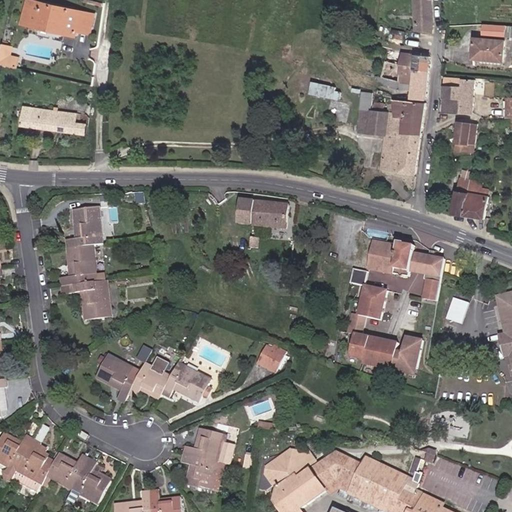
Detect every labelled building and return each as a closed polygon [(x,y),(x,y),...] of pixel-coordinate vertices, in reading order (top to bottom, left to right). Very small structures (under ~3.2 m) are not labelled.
[(29,21),(34,0),(32,0),(29,0),(24,24),(55,31),(56,27),(29,21)] [(90,34),(95,14),(34,0),(29,21),(56,27),(55,31),(76,36),(78,31),(90,34)] [(356,17),(359,0),(346,0),(344,15),(356,17)] [(434,24),(431,0),(414,0),(415,32),(433,34),(434,24)] [(511,37),(511,25),(507,25),(507,26),(483,25),(483,36),(511,37)] [(404,39),(405,32),(393,30),(392,37),(404,39)] [(504,61),(506,41),(476,39),(474,59),(504,61)] [(12,51),(13,47),(3,45),(2,49),(0,58),(0,63),(3,65),(7,50),(12,51)] [(18,68),(19,62),(18,59),(17,58),(11,56),(12,51),(7,50),(3,65),(18,68)] [(430,71),(431,57),(404,53),(402,65),(386,61),(383,77),(391,79),(400,82),(402,68),(430,71)] [(427,100),(430,71),(402,68),(400,82),(391,79),(389,86),(400,89),(413,89),(412,99),(427,100)] [(389,86),(391,79),(383,77),(377,76),(377,77),(389,86)] [(474,115),(476,81),(446,78),(444,111),(461,112),(461,114),(474,115)] [(328,97),(330,86),(312,82),(310,94),(328,97)] [(341,100),(342,92),(336,91),(337,87),(330,86),(328,97),(341,100)] [(372,110),(374,93),(363,92),(361,109),(372,110)] [(423,136),(427,103),(395,100),(397,118),(403,119),(403,134),(423,136)] [(86,134),(87,124),(76,123),(78,114),(59,111),(59,108),(55,108),(55,111),(25,107),(22,126),(56,131),(56,130),(86,134)] [(388,132),(390,112),(385,111),(373,110),(372,110),(372,111),(362,110),(360,132),(386,135),(388,135),(388,132)] [(476,152),(479,124),(459,122),(457,142),(458,142),(457,150),(476,152)] [(417,174),(423,136),(403,134),(388,132),(388,135),(386,135),(382,169),(417,174)] [(466,215),(470,193),(472,179),(461,179),(459,191),(454,213),(466,215)] [(487,219),(491,197),(479,195),(482,180),(472,179),(470,193),(466,215),(487,219)] [(491,197),(492,189),(485,188),(486,181),(482,180),(479,195),(491,197)] [(288,229),(290,205),(242,200),(240,224),(288,229)] [(102,223),(100,208),(74,211),(78,239),(68,240),(69,249),(95,245),(105,244),(104,236),(102,236),(100,224),(102,223)] [(370,263),(374,241),(363,239),(359,261),(370,263)] [(412,272),(415,255),(417,247),(401,244),(401,247),(375,242),(370,270),(411,278),(412,272)] [(97,261),(95,245),(69,249),(72,277),(63,278),(64,287),(99,282),(98,274),(96,274),(95,262),(97,261)] [(427,275),(430,257),(415,255),(412,272),(427,275)] [(439,302),(447,260),(430,257),(427,275),(426,280),(429,280),(426,299),(439,302)] [(369,270),(370,263),(359,261),(357,261),(356,267),(369,270)] [(367,287),(370,273),(356,270),(353,284),(367,287)] [(113,318),(108,281),(106,281),(99,282),(64,287),(65,295),(83,293),(84,299),(88,298),(89,305),(85,305),(87,321),(113,318)] [(383,321),(389,291),(367,287),(362,313),(355,311),(354,314),(350,334),(356,335),(352,357),(366,360),(365,365),(411,374),(412,370),(419,371),(425,341),(408,338),(405,353),(403,361),(397,360),(399,352),(400,345),(363,337),(368,318),(383,321)] [(511,295),(500,298),(509,337),(511,337),(511,341),(511,295)] [(463,324),(470,303),(455,298),(448,319),(463,324)] [(488,327),(500,324),(496,310),(484,313),(488,327)] [(147,346),(140,358),(147,362),(154,351),(147,346)] [(264,366),(273,349),(268,346),(259,364),(264,366)] [(288,353),(275,346),(273,349),(287,356),(288,353)] [(280,369),(287,356),(273,349),(264,366),(278,373),(280,369)] [(131,395),(143,371),(136,367),(135,369),(124,363),(125,362),(111,354),(108,359),(106,364),(98,379),(113,386),(114,383),(120,386),(118,389),(124,392),(119,400),(126,404),(131,395)] [(283,371),(290,357),(287,356),(280,369),(283,371)] [(255,379),(260,369),(259,364),(256,362),(246,381),(249,383),(255,379)] [(164,395),(173,377),(166,373),(165,375),(154,369),(155,367),(147,363),(143,371),(131,395),(139,399),(143,391),(161,400),(164,395)] [(202,403),(205,396),(210,398),(214,389),(210,387),(213,380),(199,373),(198,374),(187,369),(188,367),(180,363),(173,377),(164,395),(172,399),(176,390),(181,393),(183,390),(189,393),(187,396),(202,403)] [(9,412),(6,389),(8,388),(7,380),(0,380),(0,418),(3,418),(9,415),(9,412)] [(43,444),(51,430),(45,426),(37,441),(43,444)] [(220,463),(227,435),(202,429),(200,437),(203,438),(202,444),(198,443),(197,449),(188,447),(186,455),(220,463)] [(15,479),(36,440),(28,436),(24,445),(6,435),(0,445),(0,461),(1,462),(2,460),(13,466),(12,468),(9,472),(6,473),(8,481),(9,481),(13,483),(15,479)] [(49,477),(57,462),(46,456),(48,451),(47,449),(42,446),(43,444),(37,441),(36,440),(15,479),(41,493),(45,486),(49,477)] [(448,511),(443,509),(445,505),(412,489),(406,486),(410,479),(368,458),(364,466),(337,453),(312,470),(312,469),(299,478),(298,476),(311,468),(307,463),(315,458),(308,448),(301,453),(300,451),(294,450),(286,455),(285,453),(265,454),(263,485),(268,491),(276,485),(279,489),(277,502),(284,511),(304,511),(303,510),(329,492),(326,488),(340,477),(356,485),(352,493),(390,511),(393,511),(397,505),(410,511),(448,511)] [(75,491),(92,459),(84,456),(80,464),(61,454),(57,462),(49,477),(53,479),(57,481),(58,479),(68,485),(67,487),(75,491)] [(218,472),(220,463),(186,455),(184,463),(193,465),(188,486),(213,492),(215,484),(214,483),(216,471),(218,472)] [(318,463),(315,458),(307,463),(311,468),(318,463)] [(101,505),(113,482),(100,475),(95,472),(98,466),(99,463),(92,459),(75,491),(82,495),(101,505)] [(220,493),(227,465),(220,463),(218,472),(216,471),(214,483),(215,484),(213,492),(220,493)] [(100,475),(103,469),(98,466),(95,472),(100,475)] [(49,488),(53,479),(49,477),(45,486),(49,488)] [(331,495),(341,488),(352,493),(356,485),(340,477),(326,488),(329,492),(331,495)] [(416,481),(410,479),(406,486),(412,489),(416,481)] [(73,511),(82,495),(75,491),(66,508),(73,511)] [(184,511),(182,498),(162,500),(160,491),(152,492),(154,511),(184,511)] [(154,511),(152,492),(144,493),(145,502),(117,505),(117,511),(154,511)]
